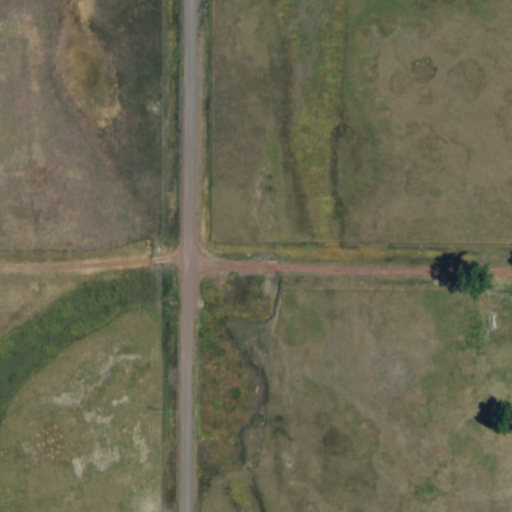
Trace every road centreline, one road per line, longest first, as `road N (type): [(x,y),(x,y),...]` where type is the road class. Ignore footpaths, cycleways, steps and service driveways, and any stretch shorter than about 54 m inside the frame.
road 1 (track): [(0,268),(165,259),(264,269),(511,272)]
road 2 (residential): [(190,511),(196,0)]
road 3 (track): [(165,259),(157,230),(137,210),(0,156)]
